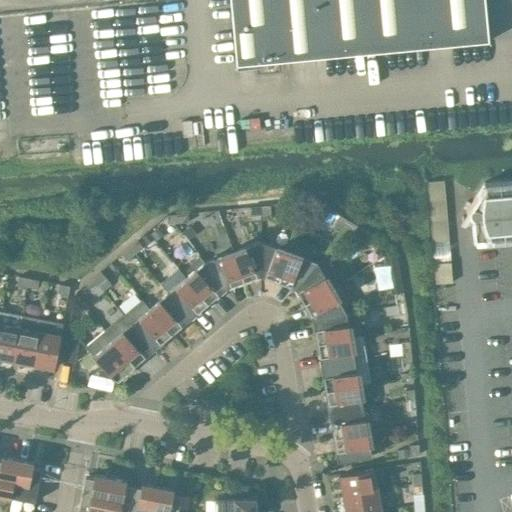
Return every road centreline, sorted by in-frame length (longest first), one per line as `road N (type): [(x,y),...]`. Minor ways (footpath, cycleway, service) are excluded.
road 1 (residential): [(144,422),(155,391),(260,311),(278,330),(297,439),(289,456)]
road 2 (residential): [(144,422),(289,456)]
